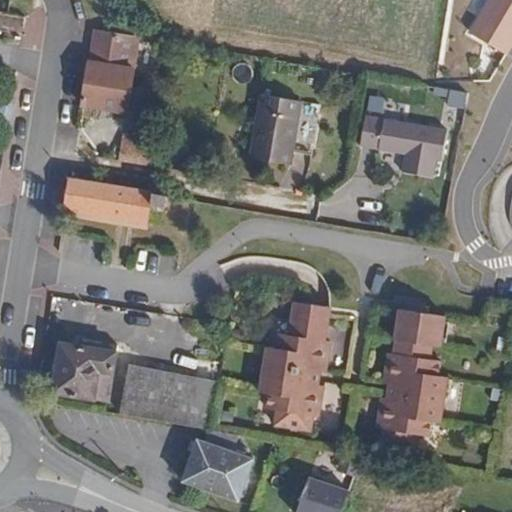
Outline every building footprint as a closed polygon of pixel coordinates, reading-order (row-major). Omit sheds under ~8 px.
[(511,50),(511,0),(486,0),(469,29),(511,53),(511,50)] [(126,110),(139,35),(110,30),(97,28),(83,112),(89,113),(90,104),(126,110)] [(464,105),(466,92),(451,90),(450,95),(449,102),(464,105)] [(311,151),(320,103),(263,93),(252,154),(291,161),(293,148),(311,151)] [(10,131),(15,99),(3,97),(0,116),(0,120),(3,121),(2,129),(10,131)] [(442,157),(447,127),(366,114),(361,143),(405,151),(402,169),(434,173),(437,156),(442,157)] [(149,147),(150,140),(121,134),(117,158),(146,163),(149,147)] [(154,164),(157,148),(149,147),(146,163),(154,164)] [(167,210),(170,194),(73,176),(68,207),(148,221),(151,207),(167,210)] [(445,419),(452,373),(441,371),(443,357),(433,356),(435,342),(443,343),(448,311),(430,308),(431,302),(403,298),(403,299),(397,336),(398,336),(396,350),(392,350),(387,380),(392,381),(390,395),(385,394),(380,425),(386,426),(383,439),(421,445),(423,430),(433,432),(436,417),(445,419)] [(321,383),(324,369),(329,370),(333,340),(326,340),(332,305),(319,303),(296,299),(291,332),(280,331),(278,346),(270,344),(262,390),(272,392),(269,407),(281,408),(279,422),(315,428),(317,413),(322,414),(327,383),(321,383)] [(246,330),(235,328),(233,337),(244,339),(246,330)] [(116,370),(121,344),(90,339),(88,346),(62,341),(59,358),(53,357),(50,373),(57,374),(54,391),(109,401),(109,400),(109,399),(114,370),(116,370)] [(215,429),(222,381),(133,366),(127,402),(125,414),(144,417),(215,429)] [(209,430),(206,438),(201,436),(196,448),(184,479),(241,499),(256,456),(235,449),(240,435),(209,430)] [(342,511),(350,492),(310,478),(297,511),(342,511)]
